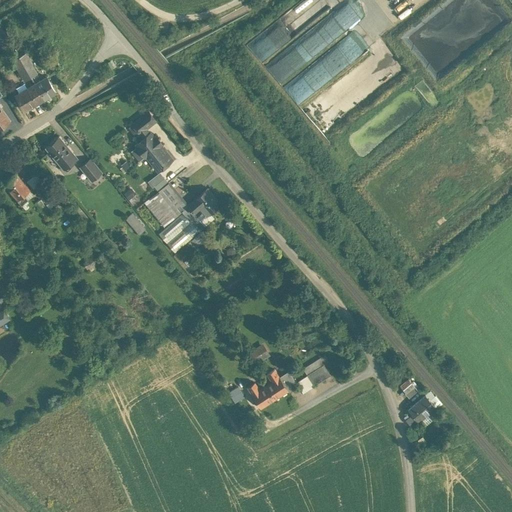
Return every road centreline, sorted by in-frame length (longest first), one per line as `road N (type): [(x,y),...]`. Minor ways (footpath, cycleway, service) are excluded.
road 1 (residential): [(398,421),(370,354),(331,298),(173,114),(120,39)]
road 2 (residential): [(120,39),(53,113),(0,149)]
